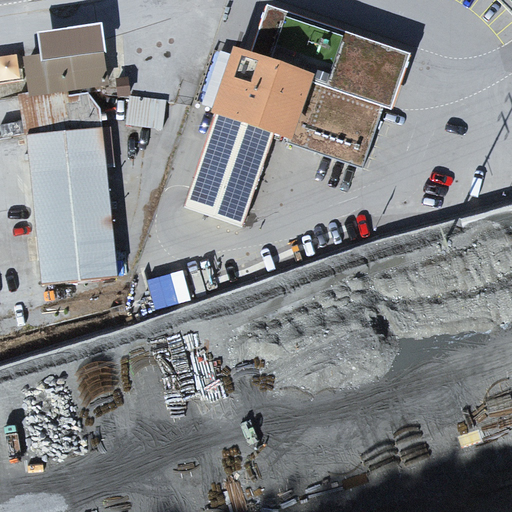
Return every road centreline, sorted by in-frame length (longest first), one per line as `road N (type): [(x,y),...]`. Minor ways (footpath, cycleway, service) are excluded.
road 1 (motorway): [(511,295),(0,476)]
road 2 (motorway): [(211,511),(511,398)]
